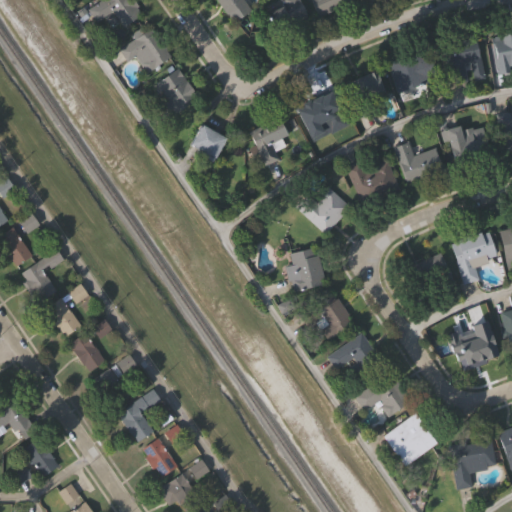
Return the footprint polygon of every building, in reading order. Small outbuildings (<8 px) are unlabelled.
[(128,0),(138,15),(116,28),(109,17),(97,23),(87,7),(98,0),(128,0)] [(242,0),(249,9),(230,22),(215,0),(242,0)] [(297,0),(305,18),(273,32),(263,11),(288,0),(297,0)] [(313,15),(307,0),(349,0),(350,3),(313,15)] [(134,55),(125,61),(117,48),(151,27),(169,56),(144,71),(134,55)] [(511,71),(496,73),(492,34),(511,31),(511,71)] [(450,77),(442,46),(474,38),(482,69),(450,77)] [(394,91),(386,61),(428,48),(437,79),(394,91)] [(172,111),(155,80),(178,67),(195,98),(172,111)] [(341,82),(374,71),(382,93),(349,105),(341,82)] [(324,138),(309,144),(293,103),(327,90),(337,118),(325,123),(323,118),(317,121),(324,138)] [(511,120),(511,147),(496,149),(494,117),(507,116),(508,121),(511,120)] [(454,167),(444,132),(474,123),(484,158),(454,167)] [(224,139),(210,161),(186,146),(199,124),(224,139)] [(262,166),(250,137),(279,125),(283,136),(275,139),(278,147),(273,149),(277,160),(262,166)] [(442,170),(402,181),(392,145),(407,141),(411,154),(436,147),(442,170)] [(362,168),(386,160),(395,187),(356,200),(344,166),(359,161),(362,168)] [(0,195),(0,182),(7,178),(14,190),(2,198),(0,195)] [(293,205),(304,195),(309,200),(325,184),(348,207),(321,233),(293,205)] [(17,222),(29,213),(37,225),(25,233),(17,222)] [(511,261),(503,263),(497,228),(511,225),(511,261)] [(0,245),(0,232),(10,226),(30,254),(14,265),(0,245)] [(449,241),(487,231),(494,258),(472,263),(477,279),(460,284),(449,241)] [(290,291),(284,266),(291,264),(288,252),(314,246),(323,283),(290,291)] [(61,258),(42,271),(54,289),(37,300),(18,272),(54,248),(61,258)] [(453,289),(415,300),(405,264),(443,253),(453,289)] [(67,294),(79,285),(87,296),(74,305),(67,294)] [(325,340),(317,328),(325,323),(315,307),(333,295),(351,322),(325,340)] [(42,307),(58,296),(78,325),(62,337),(42,307)] [(511,349),(507,351),(498,312),(511,308),(511,349)] [(90,328),(103,319),(110,330),(98,339),(90,328)] [(449,330),(465,324),(469,335),(486,329),(496,356),(462,368),(449,330)] [(67,343),(83,332),(102,360),(86,371),(67,343)] [(381,366),(362,377),(351,358),(333,369),(324,354),(361,333),(381,366)] [(126,369),(138,386),(110,407),(98,390),(126,369)] [(386,416),(376,401),(361,410),(352,396),(390,371),(409,401),(386,416)] [(135,441),(116,412),(151,389),(159,400),(140,413),(151,430),(135,441)] [(35,430),(22,440),(8,421),(0,427),(0,403),(9,396),(35,430)] [(434,444),(401,466),(380,435),(413,413),(434,444)] [(511,468),(508,470),(496,431),(511,425),(511,468)] [(22,445),(38,436),(55,465),(39,475),(22,445)] [(139,448),(156,438),(175,467),(158,477),(139,448)] [(470,486),(454,488),(447,445),(489,439),(493,466),(467,470),(470,486)] [(188,468),(200,460),(208,471),(195,480),(188,468)] [(19,483),(11,472),(22,464),(30,475),(19,483)] [(177,498),(167,505),(156,488),(180,472),(199,500),(184,510),(177,498)] [(57,491),(69,482),(78,495),(66,503),(57,491)] [(66,511),(83,501),(90,511),(66,511)]
